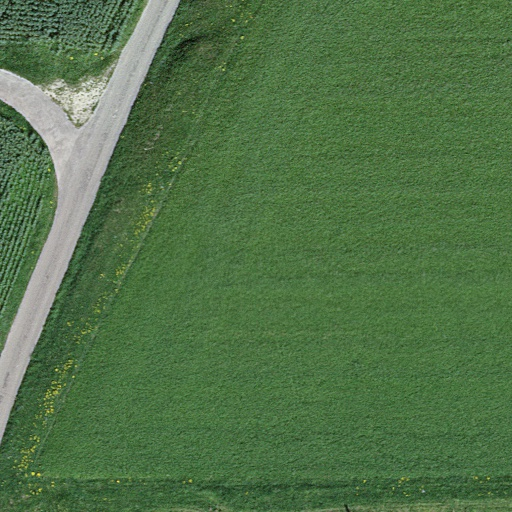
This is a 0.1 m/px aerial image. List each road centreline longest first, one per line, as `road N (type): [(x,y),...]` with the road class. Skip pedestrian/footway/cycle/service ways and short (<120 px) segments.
road 1 (unclassified): [(166,0),(88,168),(0,401)]
road 2 (track): [(0,81),(32,103),(88,168)]
